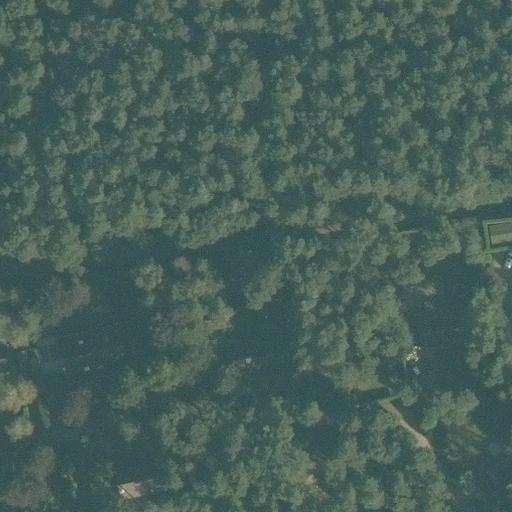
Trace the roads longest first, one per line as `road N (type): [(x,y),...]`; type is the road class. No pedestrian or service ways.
road 1 (unknown): [(0,448),(110,414),(278,412),(511,376)]
road 2 (track): [(511,208),(0,273)]
